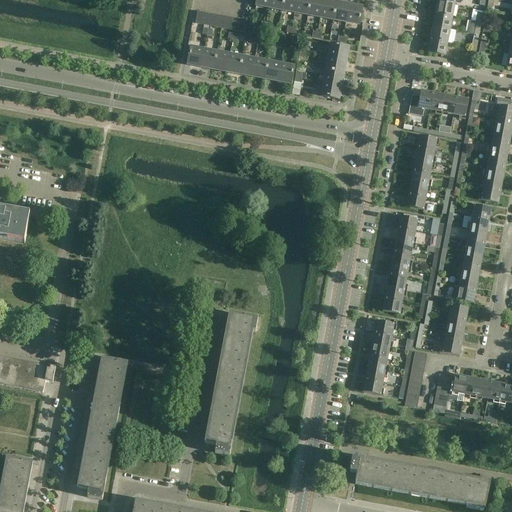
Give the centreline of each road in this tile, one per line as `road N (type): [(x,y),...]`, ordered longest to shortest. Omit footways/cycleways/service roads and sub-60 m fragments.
road 1 (residential): [(371,135),(0,65)]
road 2 (residential): [(0,83),(367,154)]
road 3 (residential): [(302,503),(360,193)]
road 4 (residential): [(118,511),(136,488),(178,495),(184,488),(217,308)]
road 5 (residential): [(0,173),(72,199),(45,352)]
road 6 (residential): [(360,193),(378,197),(404,61)]
